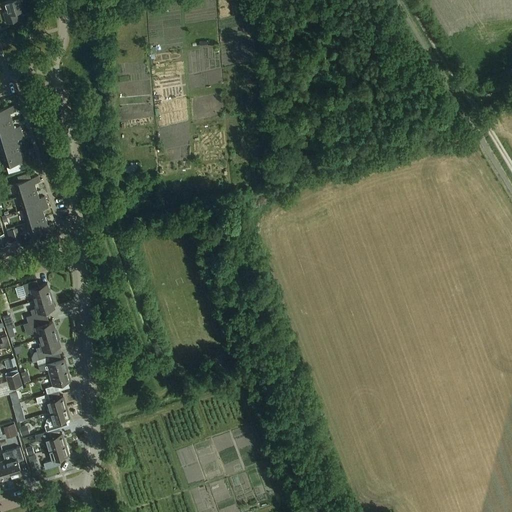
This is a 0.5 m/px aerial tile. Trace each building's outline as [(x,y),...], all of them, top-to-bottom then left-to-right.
[(10,0),(2,2),(5,12),(2,13),(6,25),(18,21),(15,13),(25,10),(21,0),(10,0)] [(0,110),(0,124),(12,121),(9,114),(15,112),(13,106),(0,110)] [(0,124),(0,139),(21,133),(19,127),(14,128),(12,121),(0,124)] [(23,138),(21,133),(0,139),(0,147),(2,153),(20,147),(18,140),(23,138)] [(20,147),(2,153),(6,167),(7,166),(9,173),(24,168),(22,162),(30,159),(28,153),(22,155),(20,147)] [(18,197),(36,191),(34,184),(39,182),(38,176),(31,178),(29,172),(17,176),(17,177),(12,179),(18,197)] [(18,197),(22,210),(46,203),(44,197),(38,199),(36,191),(18,197)] [(48,209),(46,203),(22,210),(26,224),(45,218),(42,210),(48,209)] [(45,218),(26,224),(31,237),(54,230),(53,223),(47,225),(45,218)] [(15,229),(7,232),(10,242),(20,239),(17,228),(15,229)] [(34,301),(51,296),(47,283),(39,286),(37,280),(23,284),(26,296),(32,294),(34,301)] [(47,317),(46,311),(55,308),(51,296),(34,301),(36,308),(30,310),(32,315),(26,317),(28,323),(47,317)] [(47,317),(28,323),(32,334),(37,332),(40,339),(57,334),(53,321),(49,323),(47,317)] [(60,346),(57,334),(40,339),(42,346),(36,348),(37,351),(34,352),(31,357),(32,361),(37,360),(49,356),(54,355),(52,349),(60,346)] [(49,356),(37,360),(40,371),(48,369),(50,375),(68,369),(64,358),(51,362),(49,356)] [(14,357),(8,359),(10,367),(16,365),(14,357)] [(45,388),(47,394),(48,394),(60,390),(58,384),(71,380),(68,369),(50,375),(53,385),(45,388)] [(6,376),(10,389),(23,385),(18,372),(6,376)] [(49,412),(67,407),(63,395),(50,400),(48,394),(47,394),(36,397),(38,404),(46,401),(49,412)] [(49,424),(45,425),(46,431),(47,431),(59,428),(57,422),(70,418),(67,407),(49,412),(51,417),(47,419),(49,424)] [(6,436),(16,433),(14,424),(3,427),(6,436)] [(27,425),(19,427),(21,435),(29,433),(27,425)] [(45,438),(48,449),(66,444),(62,433),(49,437),(47,431),(46,431),(35,435),(37,441),(45,438)] [(69,455),(66,444),(48,449),(52,460),(44,463),(45,469),(58,465),(56,459),(69,455)] [(14,449),(3,452),(6,460),(11,478),(22,474),(18,461),(24,459),(20,447),(14,449)] [(35,454),(28,457),(30,463),(37,461),(35,454)] [(5,460),(0,462),(0,480),(11,478),(5,460)]
